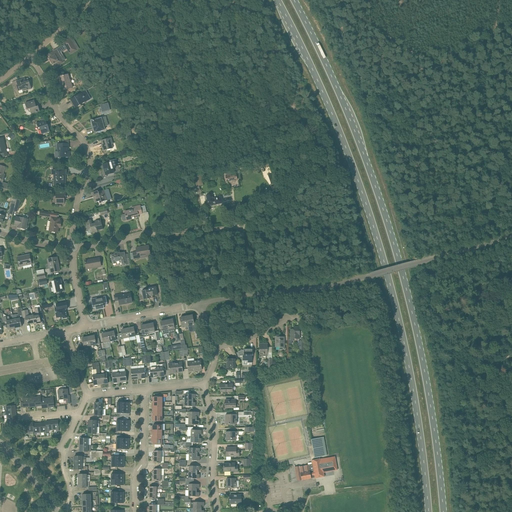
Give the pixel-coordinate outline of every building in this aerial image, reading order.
[(70,38),(63,42),(70,55),(78,50),(77,50),(80,49),(73,37),(70,39),(70,38)] [(64,62),(56,50),(48,54),(50,58),(49,58),(52,65),(54,64),(56,67),(64,62)] [(70,80),(68,74),(58,77),(62,91),(73,88),(70,80)] [(25,78),(16,81),(20,91),(22,90),(23,92),(32,89),(28,78),(26,79),(25,78)] [(70,100),(75,108),(91,99),(86,91),(92,87),(90,84),(84,87),(86,91),(70,100)] [(36,107),(34,100),(25,103),(27,110),(30,109),(31,113),(40,111),(38,106),(36,107)] [(102,112),(110,110),(108,102),(100,105),(102,112)] [(105,130),(102,118),(91,121),(93,125),(94,125),(94,128),(93,128),(95,133),(105,130)] [(46,121),(37,124),(38,128),(39,128),(41,134),(50,132),(48,127),(47,125),(46,121)] [(113,143),(111,136),(107,137),(107,139),(101,141),(103,146),(102,146),(103,151),(113,148),(112,144),(113,143)] [(69,151),(69,144),(57,144),(57,151),(58,151),(58,157),(70,157),(69,151)] [(110,162),(103,165),(106,175),(114,173),(113,169),(116,168),(116,159),(110,161),(110,162)] [(0,187),(7,189),(8,184),(3,183),(5,175),(3,174),(5,167),(0,165),(0,187)] [(65,170),(52,170),(52,175),(54,175),(54,185),(65,185),(65,174),(63,174),(63,171),(65,171),(65,170)] [(123,170),(114,173),(116,180),(125,178),(123,170)] [(237,179),(236,174),(236,171),(232,172),(229,173),(226,174),(226,176),(225,176),(227,182),(237,179)] [(194,177),(196,186),(203,185),(201,175),(194,177)] [(98,192),(98,191),(92,192),(95,203),(101,201),(102,202),(107,200),(104,190),(98,192)] [(62,193),(53,193),(53,200),(56,200),(56,204),(65,204),(65,199),(66,199),(66,193),(62,193)] [(213,194),(210,194),(206,195),(207,199),(208,206),(223,203),(221,198),(214,199),(213,194)] [(142,213),(140,205),(132,208),(132,209),(125,211),(125,214),(123,215),(122,216),(123,220),(124,221),(127,220),(135,218),(134,215),(142,213)] [(99,210),(101,216),(108,214),(106,208),(99,210)] [(20,217),(16,217),(14,225),(17,226),(17,227),(26,229),(28,219),(20,217)] [(60,218),(51,217),(49,231),(58,233),(59,226),(61,226),(61,221),(60,220),(60,218)] [(91,220),(85,221),(87,230),(88,230),(88,231),(87,231),(88,235),(91,234),(91,233),(92,232),(92,233),(97,232),(97,231),(103,229),(101,220),(95,221),(95,224),(92,224),(91,220)] [(137,252),(133,253),(134,259),(141,258),(141,256),(150,255),(149,245),(143,246),(143,247),(141,247),(136,248),(137,252)] [(114,254),(111,255),(112,262),(121,261),(122,266),(127,265),(125,252),(118,254),(118,253),(114,253),(114,254)] [(26,256),(18,258),(19,267),(32,264),(30,254),(25,255),(26,256)] [(57,257),(48,259),(50,273),(60,271),(57,257)] [(100,258),(85,260),(86,269),(101,266),(100,258)] [(62,284),(61,280),(52,282),(54,293),(63,291),(62,286),(61,286),(61,284),(62,284)] [(148,290),(142,291),(144,300),(153,298),(153,296),(157,295),(156,287),(148,288),(148,290)] [(118,295),(114,295),(115,301),(119,300),(120,305),(132,302),(130,294),(118,296),(118,295)] [(96,299),(91,300),(93,306),(95,305),(96,310),(106,308),(105,305),(108,305),(107,303),(106,297),(96,298),(96,299)] [(68,309),(66,303),(56,305),(57,311),(55,311),(57,318),(61,317),(61,319),(67,318),(66,311),(64,312),(64,310),(68,309)] [(14,320),(15,328),(22,327),(20,319),(23,318),(21,308),(17,309),(18,314),(13,315),(14,320)] [(22,308),(21,308),(23,318),(26,318),(27,324),(34,323),(32,316),(29,316),(28,310),(23,311),(22,308)] [(36,315),(32,316),(34,323),(36,323),(36,324),(41,323),(40,315),(42,314),(41,308),(35,309),(36,315)] [(15,328),(14,320),(10,321),(9,316),(4,317),(3,318),(3,316),(4,316),(3,313),(1,313),(4,322),(7,322),(8,329),(15,328)] [(188,325),(189,329),(195,328),(199,327),(198,323),(194,324),(193,318),(194,318),(193,318),(192,315),(186,317),(188,325)] [(188,325),(186,317),(180,318),(181,321),(180,321),(181,321),(182,326),(185,326),(186,330),(189,329),(188,325)] [(169,334),(168,329),(167,320),(161,322),(161,325),(163,335),(169,334)] [(149,336),(147,325),(141,326),(142,329),(141,329),(142,329),(143,335),(143,337),(147,337),(149,336)] [(127,329),(129,337),(136,336),(134,330),(135,330),(134,330),(134,327),(127,329)] [(294,329),(291,329),(291,339),(299,339),(300,327),(294,327),(294,329)] [(108,333),(110,344),(114,344),(114,341),(116,340),(115,334),(114,331),(108,333)] [(110,344),(108,333),(102,334),(102,337),(103,337),(104,343),(107,342),(108,345),(110,344)] [(280,335),(275,335),(275,347),(280,347),(280,349),(285,349),(284,337),(280,337),(280,335)] [(91,349),(88,337),(82,338),(83,341),(82,341),(83,341),(84,346),(84,347),(88,346),(88,349),(91,349)] [(260,344),(259,344),(260,356),(268,356),(268,344),(267,344),(260,344)] [(243,361),(243,365),(252,365),(252,356),(253,356),(253,350),(244,350),(239,350),(239,351),(238,352),(239,356),(243,356),(243,361)] [(235,359),(226,359),(227,366),(223,366),(224,370),(231,370),(231,368),(236,368),(235,359)] [(94,385),(101,384),(100,374),(99,362),(92,363),(93,370),(96,369),(97,374),(93,375),(94,385)] [(138,369),(139,379),(145,378),(145,373),(146,373),(146,368),(138,369)] [(232,392),(232,383),(220,384),(221,392),(232,392)] [(68,395),(68,389),(66,389),(64,389),(58,390),(59,400),(60,402),(60,403),(63,402),(64,402),(64,399),(66,399),(67,404),(70,403),(70,395),(68,395)] [(236,408),(235,400),(225,400),(225,408),(236,408)] [(236,424),(236,415),(225,415),(226,424),(236,424)] [(239,435),(239,432),(226,432),(226,436),(226,441),(236,441),(236,435),(239,435)] [(311,440),(315,458),(327,455),(323,438),(311,440)] [(236,447),(226,447),(226,456),(240,456),(240,450),(237,450),(236,447)] [(164,457),(153,457),(153,461),(154,461),(154,463),(162,463),(162,466),(169,466),(169,464),(169,463),(164,463),(164,457)] [(321,459),(314,460),(312,460),(312,462),(308,463),(308,464),(308,465),(295,468),(297,481),(302,480),(311,478),(315,478),(324,477),(324,473),(334,471),(334,470),(333,468),(337,467),(335,457),(321,459)] [(229,463),(223,463),(224,471),(234,471),(234,472),(238,472),(238,466),(235,466),(234,463),(231,463),(231,464),(229,464),(229,463)] [(152,475),(163,475),(164,469),(169,469),(169,466),(162,466),(162,469),(154,469),(154,471),(152,471),(152,475)] [(163,475),(152,475),(152,479),(154,479),(154,481),(162,481),(162,484),(169,484),(169,481),(164,481),(164,475),(163,475)] [(236,488),(236,479),(227,479),(227,488),(236,488)] [(241,503),(241,495),(230,495),(230,504),(241,503)] [(122,501),(123,498),(111,497),(111,503),(109,503),(109,506),(117,506),(117,503),(124,503),(124,501),(122,501)]
